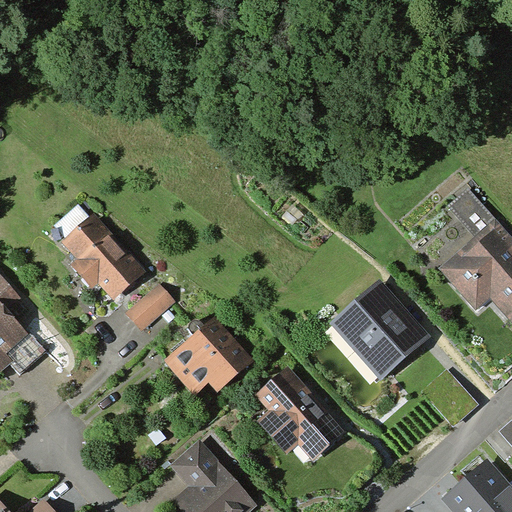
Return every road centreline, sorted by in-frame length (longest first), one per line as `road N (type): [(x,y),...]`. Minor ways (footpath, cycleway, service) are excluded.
road 1 (residential): [(135,353),(40,444),(106,511)]
road 2 (residential): [(387,511),(511,400)]
